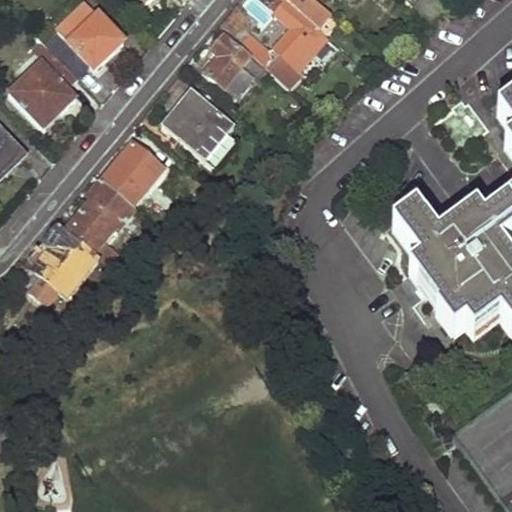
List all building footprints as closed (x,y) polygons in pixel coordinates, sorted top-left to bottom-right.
[(135,0),(142,9),(154,0),(135,0)] [(287,7),(316,33),(328,20),(302,0),(275,0),(273,3),(269,0),(255,0),(255,1),(276,19),(287,7)] [(428,24),(451,3),(453,0),(422,0),(414,10),(428,24)] [(276,19),(291,32),(274,53),(279,58),(271,68),(267,54),(248,38),(240,47),(282,88),(325,40),(316,33),(287,7),(276,19)] [(85,10),(44,50),(76,82),(88,69),(95,75),(122,46),(85,10)] [(325,40),(282,88),(289,94),(303,78),(300,76),(329,44),(325,40)] [(217,60),(207,72),(205,70),(200,76),(222,93),(233,80),(246,90),(252,83),(239,73),(247,62),(222,43),(211,55),(217,60)] [(76,82),(44,50),(37,56),(70,92),(78,85),(76,82)] [(42,68),(8,100),(43,136),(75,105),(42,68)] [(233,135),(191,100),(163,134),(205,169),(233,135)] [(511,110),(492,124),(509,146),(498,155),(511,173),(511,206),(478,232),(468,220),(430,248),(409,220),(387,237),(413,274),(404,280),(433,320),(430,322),(449,345),(462,336),(470,346),(493,328),(505,345),(511,340),(511,279),(494,256),(511,243),(511,110)] [(0,132),(0,180),(6,174),(1,166),(18,151),(0,132)] [(131,151),(100,188),(133,214),(162,178),(131,151)] [(91,207),(66,237),(97,261),(115,238),(118,241),(137,217),(133,214),(100,188),(88,203),(91,207)] [(59,232),(28,270),(70,303),(102,265),(97,261),(66,237),(59,232)] [(511,511),(511,394),(445,444),(495,511),(511,511)]
